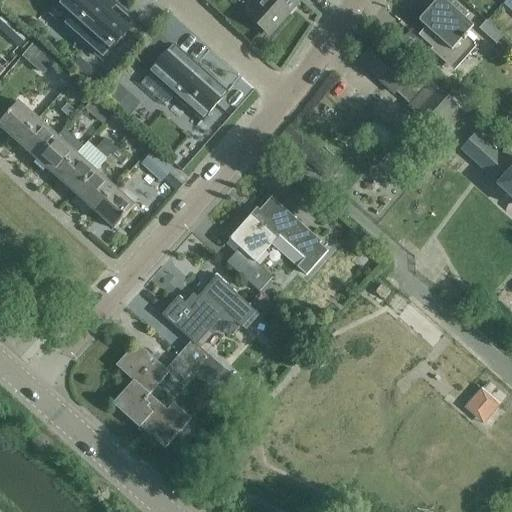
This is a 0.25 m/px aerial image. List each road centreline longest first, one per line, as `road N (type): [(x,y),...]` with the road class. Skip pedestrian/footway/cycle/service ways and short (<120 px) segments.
road 1 (residential): [(29,392),(287,98)]
road 2 (tertiary): [(164,511),(29,392)]
road 3 (residential): [(287,98),(172,0)]
road 4 (residential): [(287,98),(358,0)]
